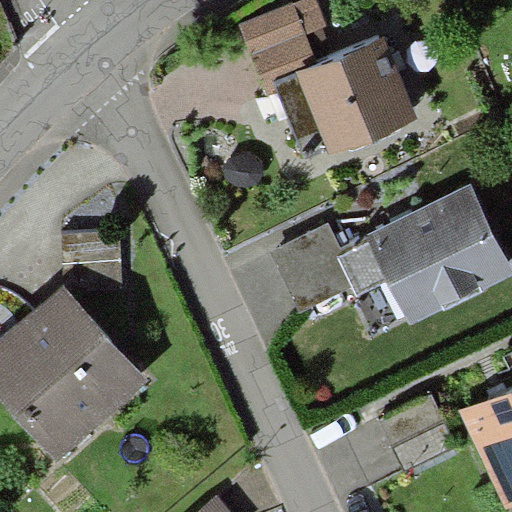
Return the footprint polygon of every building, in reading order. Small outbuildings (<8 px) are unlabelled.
[(382,20),(328,42),(310,0),(274,0),(240,14),(269,87),(279,83),(307,151),(417,107),(382,20)] [(371,338),(511,271),(511,256),(472,174),(340,236),(331,216),(268,245),(299,310),(347,287),(371,338)] [(123,284),(121,226),(64,226),(66,272),(78,285),(123,284)] [(0,392),(3,390),(58,452),(152,371),(78,285),(66,272),(0,329),(0,392)] [(511,377),(459,402),(505,500),(511,496),(511,377)] [(430,391),(381,411),(401,463),(451,443),(430,391)] [(221,511),(212,500),(197,511),(221,511)]
